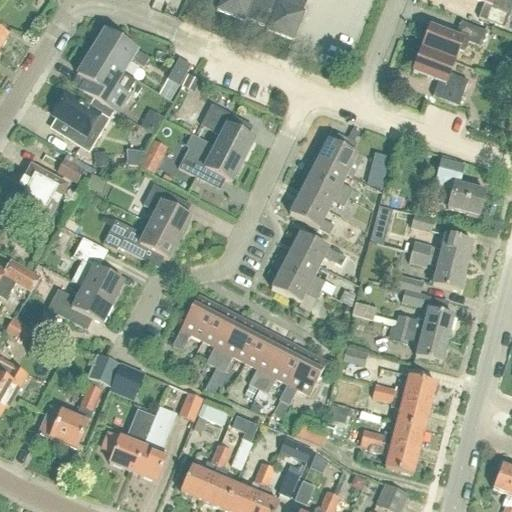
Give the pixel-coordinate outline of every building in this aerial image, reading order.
[(220,0),(215,13),(243,24),(244,21),(266,30),(265,32),(293,44),(304,16),(301,15),(307,0),(220,0)] [(466,0),(483,6),(477,21),(503,30),(511,6),(511,4),(499,0),(466,0)] [(429,30),(420,53),(453,65),(457,53),(463,55),(467,45),(479,50),(485,34),(460,25),(454,40),(429,30)] [(103,34),(88,58),(133,85),(134,84),(122,77),(130,64),(142,71),(148,62),(103,34)] [(420,53),(412,76),(437,85),(431,99),(457,108),(466,84),(448,77),(453,65),(420,53)] [(114,117),(126,97),(133,85),(88,58),(76,78),(99,92),(92,103),(114,117)] [(178,90),(190,68),(178,61),(166,83),(178,90)] [(87,157),(100,136),(108,122),(65,96),(51,119),(74,133),(67,144),(87,157)] [(192,139),(191,140),(241,166),(253,144),(230,132),(235,121),(210,108),(199,129),(220,140),(214,150),(192,139)] [(311,161),(316,164),(331,171),(346,142),(339,139),(335,148),(321,141),(311,161)] [(188,151),(177,172),(202,185),(207,174),(230,186),(241,166),(191,140),(186,150),(188,151)] [(352,145),(346,142),(331,171),(345,178),(350,181),(361,161),(347,154),(352,145)] [(139,170),(153,177),(166,151),(158,147),(152,144),(142,164),(139,170)] [(370,172),(385,176),(389,161),(375,157),(370,172)] [(46,226),(66,188),(67,189),(69,184),(75,187),(83,175),(89,177),(92,173),(66,159),(54,182),(30,169),(10,206),(46,226)] [(461,173),(462,168),(435,162),(429,188),(434,189),(451,193),(450,198),(446,213),(478,220),(484,196),(457,189),(460,177),(461,173)] [(316,164),(307,181),(347,202),(351,193),(341,188),(345,178),(331,171),(316,164)] [(96,194),(101,183),(92,178),(87,189),(96,194)] [(302,192),(298,199),(327,214),(331,207),(332,205),(342,211),(347,202),(307,181),(302,192)] [(155,216),(149,227),(179,242),(189,221),(168,210),(174,200),(152,189),(142,209),(155,216)] [(298,199),(288,218),(328,238),(332,229),(322,224),(327,214),(298,199)] [(434,223),(413,218),(409,232),(430,237),(434,223)] [(115,254),(117,251),(141,263),(147,253),(168,263),(179,242),(149,227),(143,238),(130,231),(129,232),(114,224),(102,247),(115,254)] [(298,237),(289,255),(318,271),(323,261),(333,267),(340,270),(345,261),(338,258),(298,237)] [(439,253),(430,251),(430,250),(413,246),(410,257),(464,270),(470,245),(443,238),(439,253)] [(70,285),(81,291),(81,292),(112,307),(123,286),(97,273),(106,255),(81,243),(72,261),(80,265),(70,285)] [(284,264),(279,273),(319,294),(323,285),(313,280),(318,271),(289,255),(284,264)] [(426,267),(435,270),(431,289),(458,295),(464,270),(410,257),(407,267),(425,272),(426,267)] [(4,302),(14,286),(30,296),(39,281),(10,264),(4,275),(0,272),(0,306),(2,307),(4,302)] [(279,273),(270,292),(299,307),(304,297),(314,302),(319,294),(279,273)] [(396,292),(403,294),(419,298),(422,286),(399,280),(396,292)] [(102,328),(112,307),(81,292),(75,303),(57,293),(46,314),(68,324),(73,314),(102,328)] [(419,298),(403,294),(400,307),(420,312),(424,299),(419,298)] [(372,307),(392,312),(395,300),(375,295),(372,307)] [(189,338),(201,345),(219,311),(197,299),(171,349),(181,354),(189,338)] [(205,367),(214,372),(240,322),(219,311),(201,345),(213,351),(205,367)] [(397,319),(394,330),(394,331),(446,345),(452,319),(426,313),(423,326),(397,319)] [(12,321),(4,335),(25,347),(33,333),(12,321)] [(232,360),(244,367),(261,333),(240,322),(214,372),(223,377),(232,360)] [(409,344),(418,346),(414,360),(440,367),(446,345),(394,331),(394,330),(390,329),(386,342),(408,348),(409,344)] [(255,373),(251,381),(247,389),(257,394),(283,344),(261,333),(244,367),(255,373)] [(277,404),(278,405),(304,355),(283,344),(257,394),(266,399),(274,382),(286,388),(277,404)] [(345,352),(341,365),(363,371),(366,357),(345,352)] [(326,366),(304,355),(278,405),(287,410),(296,394),(308,400),(326,366)] [(95,358),(86,381),(108,389),(117,367),(95,358)] [(11,402),(24,378),(25,377),(0,362),(0,415),(8,401),(11,402)] [(142,378),(119,368),(110,391),(109,394),(132,403),(142,378)] [(393,393),(385,391),(374,388),(372,396),(392,401),(391,404),(400,406),(402,401),(429,408),(435,387),(407,380),(404,393),(394,390),(393,393)] [(38,437),(49,442),(58,446),(71,451),(72,451),(75,453),(88,421),(89,420),(90,415),(92,416),(95,406),(95,405),(99,395),(87,391),(80,409),(74,422),(60,416),(49,412),(46,420),(45,420),(45,421),(38,437)] [(389,411),(398,413),(395,426),(423,433),(429,408),(402,401),(400,406),(391,404),(392,401),(372,396),(371,403),(390,408),(389,411)] [(187,397),(178,420),(193,425),(201,403),(187,397)] [(202,407),(197,420),(220,430),(225,417),(202,407)] [(152,422),(129,475),(155,486),(165,460),(160,458),(176,418),(159,411),(154,423),(152,422)] [(108,467),(129,475),(152,422),(138,415),(125,444),(119,441),(107,436),(101,452),(112,457),(108,467)] [(256,429),(235,420),(230,432),(243,437),(241,443),(249,446),(256,429)] [(197,422),(192,434),(200,437),(205,426),(197,422)] [(300,422),(292,441),(320,453),(327,438),(321,436),(323,431),(300,422)] [(362,434),(358,451),(366,452),(369,437),(380,441),(379,448),(417,458),(423,433),(395,426),(392,438),(382,435),(381,439),(362,434)] [(250,463),(262,467),(271,436),(259,432),(250,463)] [(367,455),(377,457),(387,460),(383,472),(411,479),(417,458),(379,448),(380,441),(369,437),(366,452),(358,451),(358,452),(367,454),(367,455)] [(311,453),(283,442),(281,448),(308,460),(311,453)] [(205,466),(202,475),(190,470),(179,497),(201,506),(224,452),(217,449),(209,467),(205,466)] [(227,475),(223,473),(230,455),(224,452),(201,506),(215,511),(224,511),(234,489),(223,484),(227,475)] [(249,484),(245,493),(234,489),(224,511),(249,511),(267,470),(260,467),(253,486),(249,484)] [(500,509),(503,510),(502,511),(510,511),(511,507),(511,473),(500,469),(491,493),(504,498),(500,509)] [(270,493),(266,491),(274,473),(267,470),(249,511),(275,511),(278,507),(267,502),(270,493)] [(289,502),(298,480),(286,475),(277,497),(289,502)] [(323,475),(318,491),(331,495),(336,480),(323,475)] [(305,509),(312,490),(302,486),(294,505),(305,509)] [(383,487),(374,508),(381,511),(400,511),(407,498),(383,487)] [(317,506),(314,511),(325,511),(332,499),(326,496),(320,507),(317,506)] [(333,511),(339,502),(332,499),(325,511),(333,511)]
